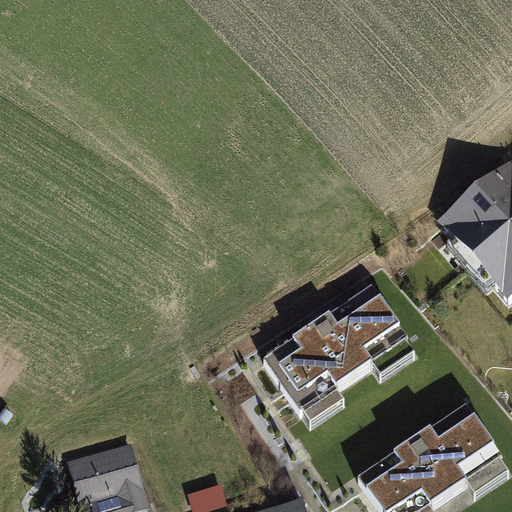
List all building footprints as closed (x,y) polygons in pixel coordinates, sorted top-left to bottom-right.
[(511,309),(511,168),(441,230),(511,310),(511,309)] [(374,295),(265,367),(301,420),(303,419),(311,431),(344,409),(336,397),(374,372),(382,383),(415,361),(407,349),(409,348),(374,295)] [(469,411),(360,484),(378,511),(433,511),(469,489),(477,500),(510,478),(502,466),(504,465),(469,411)] [(132,446),(68,464),(81,511),(147,511),(150,511),(132,446)] [(304,511),(302,502),(268,511),(304,511)]
